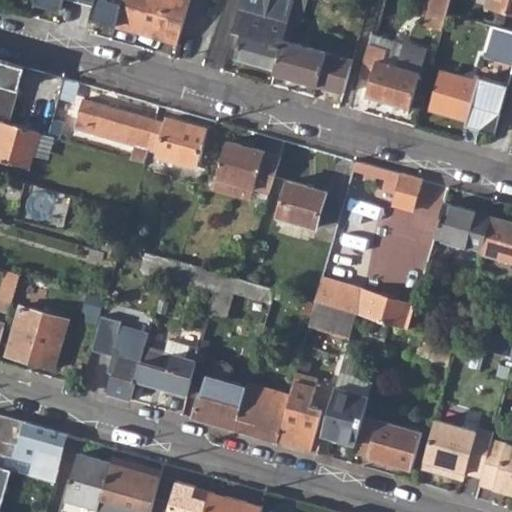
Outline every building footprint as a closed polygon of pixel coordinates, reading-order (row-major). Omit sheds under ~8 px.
[(38,0),(62,7),(63,0),(95,0),(91,16),(116,24),(123,0),(38,0)] [(123,0),(116,24),(136,29),(138,24),(158,30),(156,35),(179,41),(190,0),(123,0)] [(234,54),(276,67),(290,18),(274,14),(278,0),(240,0),(232,29),(240,32),(234,54)] [(278,0),(274,14),(290,18),(294,0),(278,0)] [(275,71),(344,91),(354,58),(288,39),(293,23),(296,24),(303,0),(294,0),(290,18),(276,67),(275,71)] [(435,0),(429,24),(443,28),(451,0),(435,0)] [(511,0),(480,0),(479,4),(511,14),(511,0)] [(136,29),(156,35),(158,30),(138,24),(136,29)] [(486,56),(511,63),(511,29),(495,25),(486,56)] [(366,95),(409,107),(426,51),(403,44),(397,65),(384,62),(387,50),(367,44),(359,74),(371,77),(366,95)] [(0,120),(4,121),(8,123),(25,65),(0,57),(0,120)] [(480,128),(495,132),(509,84),(476,74),(475,79),(442,70),(431,108),(481,122),(480,128)] [(132,158),(143,160),(147,147),(155,117),(84,97),(76,127),(136,144),(132,158)] [(155,154),(194,164),(205,127),(166,116),(164,120),(155,117),(147,147),(156,150),(155,154)] [(49,134),(60,137),(64,120),(54,117),(49,134)] [(0,133),(0,157),(28,166),(38,131),(8,123),(4,121),(0,133)] [(255,205),(263,208),(279,154),(227,140),(215,176),(259,188),(255,205)] [(347,190),(411,209),(421,178),(356,159),(347,190)] [(278,213),(316,224),(326,189),(288,178),(278,213)] [(28,180),(18,214),(53,224),(63,190),(28,180)] [(435,235),(483,250),(493,215),(445,201),(435,235)] [(511,220),(493,215),(483,250),(511,258),(511,220)] [(61,234),(75,239),(80,224),(66,220),(61,234)] [(20,258),(46,266),(54,240),(51,239),(50,242),(28,235),(20,258)] [(141,266),(165,273),(170,257),(146,250),(141,266)] [(0,288),(0,306),(11,310),(23,272),(7,267),(0,288)] [(213,312),(225,316),(235,290),(272,301),(276,287),(224,272),(213,312)] [(322,278),(316,299),(359,312),(409,327),(415,304),(322,278)] [(309,324),(352,336),(359,312),(316,299),(309,324)] [(10,352),(56,366),(69,318),(23,306),(10,352)] [(108,370),(115,372),(109,392),(131,399),(136,378),(143,353),(149,335),(121,326),(123,320),(102,313),(91,354),(111,360),(108,370)] [(471,342),(507,352),(511,339),(511,334),(511,326),(494,321),(489,335),(475,330),(471,342)] [(427,347),(449,354),(453,342),(430,335),(427,347)] [(168,340),(165,351),(199,361),(202,350),(168,340)] [(143,353),(136,378),(189,394),(199,361),(165,351),(150,346),(148,355),(143,353)] [(194,417),(237,429),(248,385),(250,382),(229,376),(233,363),(212,357),(194,417)] [(277,441),(312,451),(323,411),(297,403),(307,376),(296,372),(290,393),(277,441)] [(323,434),(356,443),(364,417),(374,384),(340,374),(323,434)] [(277,441),(290,393),(250,382),(248,385),(237,429),(277,441)] [(45,478),(56,482),(60,471),(58,470),(69,434),(0,413),(0,453),(48,467),(45,478)] [(421,433),(364,417),(356,443),(354,453),(410,468),(421,433)] [(436,418),(422,467),(453,476),(455,469),(467,472),(482,477),(489,452),(493,438),(495,431),(479,426),(477,430),(436,418)] [(480,484),(511,493),(511,443),(493,438),(489,452),(482,477),(480,484)] [(67,497),(99,507),(112,463),(80,454),(67,497)] [(97,511),(150,511),(162,471),(113,457),(112,463),(99,507),(97,511)] [(0,511),(1,511),(14,470),(0,465),(0,511)] [(453,476),(465,479),(467,472),(455,469),(453,476)] [(188,511),(195,491),(196,486),(178,481),(168,511),(188,511)] [(262,511),(264,505),(212,490),(210,495),(204,511),(262,511)] [(204,511),(210,495),(195,491),(188,511),(204,511)]
